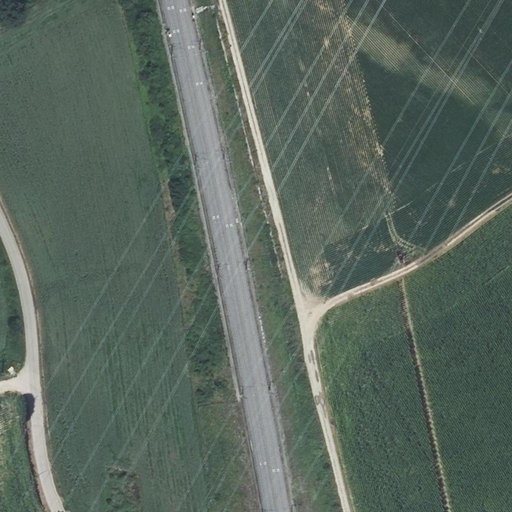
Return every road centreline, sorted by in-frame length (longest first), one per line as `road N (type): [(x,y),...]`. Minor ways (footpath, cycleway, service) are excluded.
road 1 (track): [(511,199),(372,287),(320,307),(306,337),(346,511)]
road 2 (track): [(320,307),(297,305),(219,0)]
road 3 (unclassified): [(32,376),(23,285),(0,220)]
road 4 (unclassified): [(58,511),(42,464),(32,376)]
